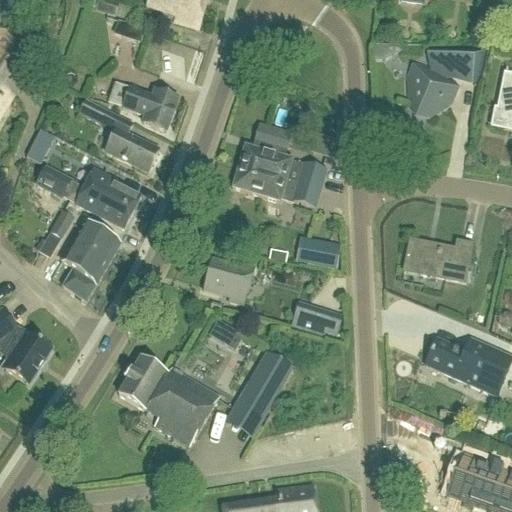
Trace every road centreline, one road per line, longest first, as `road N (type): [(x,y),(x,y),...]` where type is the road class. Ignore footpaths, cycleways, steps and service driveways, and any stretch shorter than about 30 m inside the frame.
road 1 (secondary): [(102,348),(159,256),(247,0)]
road 2 (tertiary): [(368,511),(353,195)]
road 3 (tertiary): [(353,195),(342,48),(328,17),(291,0)]
road 4 (secondary): [(0,503),(102,348)]
road 5 (residential): [(511,197),(458,188),(353,195)]
road 6 (unclassified): [(102,348),(0,253)]
